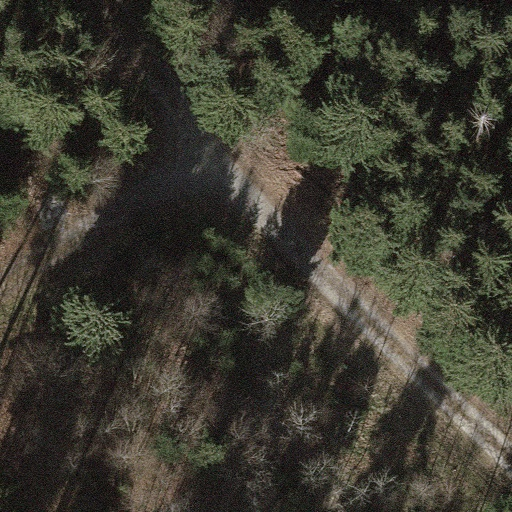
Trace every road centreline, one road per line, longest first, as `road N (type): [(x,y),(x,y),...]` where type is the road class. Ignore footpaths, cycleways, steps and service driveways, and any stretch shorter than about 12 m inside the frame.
road 1 (track): [(511,472),(208,165)]
road 2 (track): [(208,165),(0,293)]
road 3 (track): [(208,165),(105,0)]
